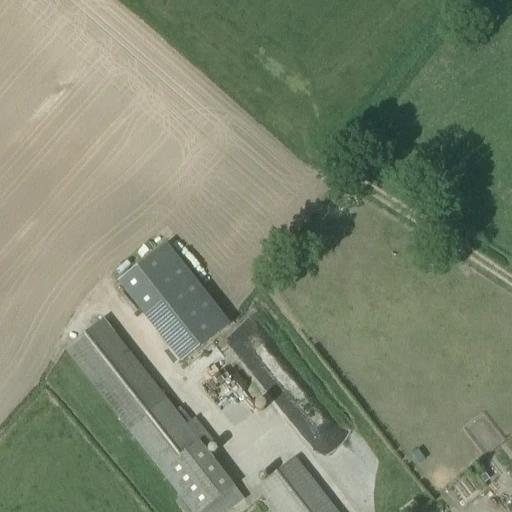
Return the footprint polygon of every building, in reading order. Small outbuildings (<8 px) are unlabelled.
[(166,245),(118,282),(181,363),(229,325),(166,245)] [(173,413),(103,320),(64,350),(128,432),(189,511),(232,511),(243,504),(203,452),(215,443),(195,418),(191,421),(184,412),(183,412),(180,408),(173,413)] [(224,366),(200,385),(233,425),(256,406),(224,366)] [(256,490),(272,511),(333,511),(294,461),(256,490)] [(484,474),(480,478),(484,484),(489,480),(484,474)]
